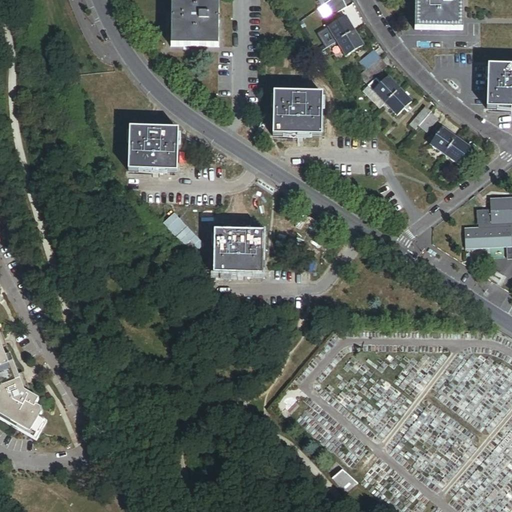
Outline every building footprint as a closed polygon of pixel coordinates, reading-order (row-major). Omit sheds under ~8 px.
[(218,0),(170,0),(170,48),(218,48),(218,0)] [(349,6),(344,0),(331,0),(327,3),(336,16),(349,6)] [(462,0),(415,0),(415,30),(462,31),(462,0)] [(337,43),(355,32),(346,18),(329,29),(337,43)] [(364,47),(355,32),(337,43),(346,57),(364,47)] [(366,71),(380,60),(373,52),(359,64),(366,71)] [(386,67),(380,60),(366,71),(372,79),(386,67)] [(511,68),(489,68),(488,110),(511,110),(511,68)] [(368,88),(385,105),(400,91),(388,79),(381,86),(376,81),(368,88)] [(400,91),(385,105),(397,117),(412,103),(400,91)] [(322,96),(275,95),(274,137),(321,137),(322,96)] [(410,125),(416,130),(431,113),(424,108),(410,125)] [(434,114),(425,125),(431,129),(440,118),(434,114)] [(430,147),(444,156),(456,139),(442,130),(430,147)] [(179,132),(131,131),(130,173),(177,174),(179,132)] [(456,139),(444,156),(458,166),(470,148),(465,145),(456,139)] [(465,145),(470,148),(474,151),(478,145),(469,140),(465,145)] [(466,249),(507,248),(511,247),(511,199),(491,200),(491,210),(477,211),(477,225),(479,225),(479,229),(465,230),(466,249)] [(263,234),(216,233),(215,275),(262,277),(263,234)] [(0,413),(37,436),(45,422),(39,418),(42,414),(39,408),(35,406),(39,400),(27,393),(29,390),(28,386),(23,388),(19,377),(13,363),(9,365),(2,348),(0,343),(0,341),(4,340),(1,333),(0,333),(0,413)] [(23,388),(28,386),(23,375),(19,377),(23,388)] [(344,497),(358,487),(343,473),(335,479),(331,482),(344,497)]
